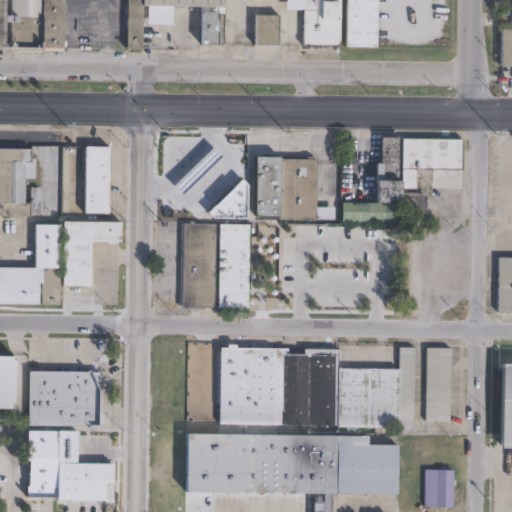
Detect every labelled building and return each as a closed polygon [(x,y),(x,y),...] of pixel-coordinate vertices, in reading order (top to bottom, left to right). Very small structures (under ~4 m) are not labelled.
[(221,0),(221,7),(214,7),(213,14),(220,15),(219,44),(197,44),(198,9),(139,7),(138,49),(123,49),(123,0),(60,0),(60,48),(8,47),(8,22),(1,21),(0,46),(0,15),(8,15),(8,0),(221,0)] [(341,0),(341,46),(304,46),(305,9),(287,9),(287,0),(341,0)] [(377,0),(377,47),(348,47),(348,0),(377,0)] [(280,45),(256,45),(256,15),(280,15),(280,45)] [(511,28),(511,64),(496,64),(496,28),(511,28)] [(463,138),(462,189),(434,189),(434,171),(417,170),(417,176),(421,176),(420,188),(418,188),(417,192),(428,192),(427,222),(387,222),(343,221),(343,202),(377,202),(378,163),(381,164),(381,137),(388,137),(463,138)] [(111,147),(110,213),(85,213),(86,146),(111,147)] [(0,149),(33,149),(33,159),(36,159),(36,178),(27,178),(27,202),(31,202),(31,188),(40,188),(40,212),(32,212),(32,217),(0,216),(0,149)] [(317,158),(316,220),(280,219),(280,216),(256,216),(256,157),(317,158)] [(91,286),(63,286),(63,221),(120,221),(120,242),(91,242),(91,286)] [(215,308),(184,307),(185,224),(215,224),(215,308)] [(250,225),(249,309),(219,308),(220,224),(250,225)] [(59,304),(0,304),(0,270),(34,270),(33,225),(59,225),(59,304)] [(373,244),(398,245),(398,231),(341,230),(341,253),(372,254),(373,244)] [(511,312),(499,312),(499,258),(511,258),(511,312)] [(382,301),(382,272),(366,272),(366,301),(382,301)] [(234,342),(234,346),(285,346),(285,349),(302,349),(302,347),(335,348),(335,366),(382,367),(396,367),(397,346),(412,346),(411,428),(395,428),(395,425),(382,425),(332,424),(331,433),(365,434),(365,442),(381,443),(395,443),(394,492),(381,492),(184,489),(185,430),(274,431),(274,422),(217,421),(218,346),(226,346),(226,342),(234,342)] [(450,421),(426,421),(427,349),(451,349),(450,421)] [(0,354),(0,400),(12,401),(12,355),(0,354)] [(511,446),(500,446),(500,431),(495,431),(496,365),(501,366),(501,360),(511,360),(511,446)] [(100,426),(79,426),(56,426),(30,425),(30,372),(100,372),(100,426)] [(56,426),(55,491),(47,491),(47,500),(35,500),(35,496),(31,496),(31,491),(29,491),(30,431),(56,426)] [(56,426),(79,426),(79,454),(113,454),(115,499),(103,498),(102,492),(55,491),(56,426)] [(173,447),(173,454),(174,454),(174,464),(182,464),(182,470),(170,470),(170,463),(157,463),(157,447),(173,447)] [(454,470),(454,479),(458,479),(458,485),(454,485),(454,507),(425,507),(426,470),(454,470)] [(178,502),(157,501),(157,481),(181,481),(181,491),(179,491),(178,502)] [(302,511),(304,497),(328,497),(328,511),(302,511)]
